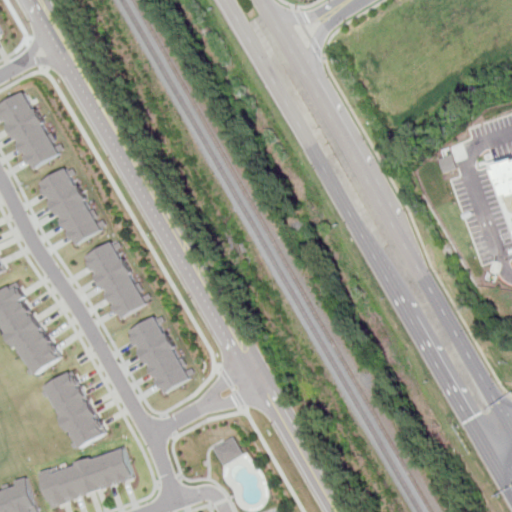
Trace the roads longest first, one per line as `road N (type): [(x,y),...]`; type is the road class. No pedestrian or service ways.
road 1 (tertiary): [(255,365),(38,0)]
road 2 (residential): [(0,180),(149,435),(175,502),(145,511)]
road 3 (primary): [(226,0),(366,240)]
road 4 (primary): [(366,240),(491,457)]
road 5 (primary): [(420,271),(308,77)]
road 6 (primary): [(511,428),(420,271)]
road 7 (tertiary): [(338,511),(255,365)]
